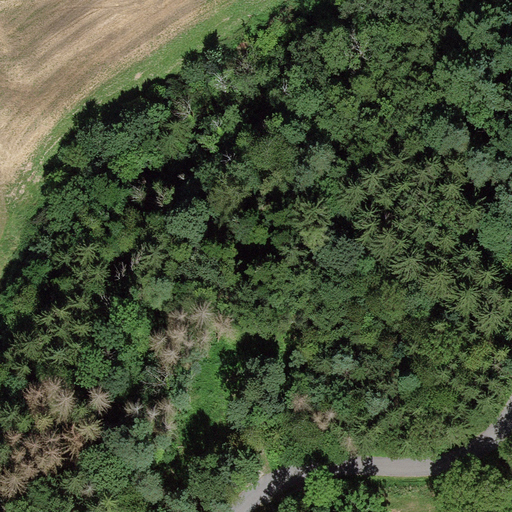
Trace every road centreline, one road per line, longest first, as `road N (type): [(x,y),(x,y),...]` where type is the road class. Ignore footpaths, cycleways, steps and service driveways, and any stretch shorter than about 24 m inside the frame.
road 1 (track): [(261,483),(282,374),(340,171),(367,120),(468,44),(511,57)]
road 2 (track): [(0,504),(104,449),(133,403),(161,326),(225,230),(261,211),(300,205),(331,215)]
road 3 (track): [(511,148),(476,158),(454,197),(448,283),(430,314),(351,345),(308,375)]
road 4 (track): [(511,414),(458,464),(328,468),(261,483),(230,511)]
